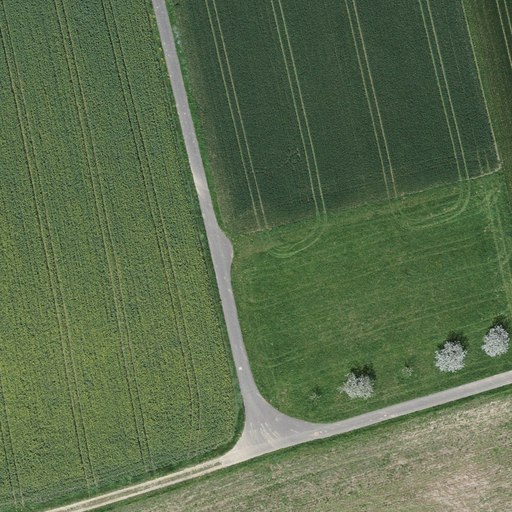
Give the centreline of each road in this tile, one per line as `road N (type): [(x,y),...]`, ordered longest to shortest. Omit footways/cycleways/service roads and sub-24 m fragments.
road 1 (track): [(265,454),(158,0)]
road 2 (track): [(265,454),(511,378)]
road 3 (track): [(79,511),(265,454)]
